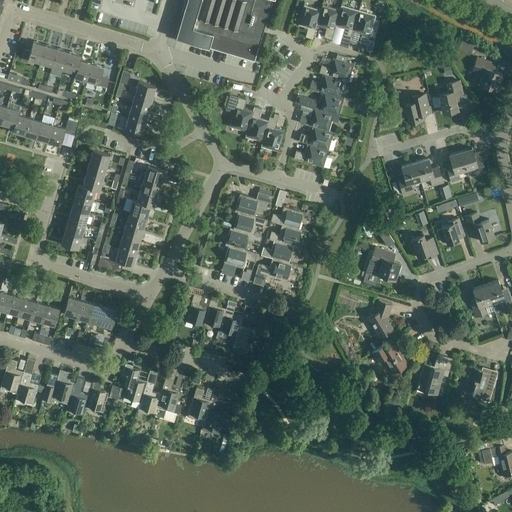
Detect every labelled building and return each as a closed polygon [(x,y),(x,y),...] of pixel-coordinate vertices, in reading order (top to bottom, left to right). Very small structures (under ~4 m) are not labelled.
[(188,0),(178,38),(254,61),(271,0),(188,0)] [(313,39),(317,26),(316,26),(321,9),(304,4),(297,25),(307,28),(305,37),(313,39)] [(331,39),(335,26),(339,10),(322,5),(321,9),(316,26),(317,26),(325,28),(323,37),(331,39)] [(340,5),(339,10),(335,26),(344,29),(342,37),(350,40),(352,31),(358,10),(340,5)] [(371,51),(373,43),(374,38),(369,37),(375,15),(358,10),(352,31),(361,34),(359,42),(367,44),(365,49),(371,51)] [(28,58),(40,62),(45,44),(33,41),(30,51),(24,49),(21,60),(27,62),(28,58)] [(40,62),(52,65),(57,48),(45,44),(40,62)] [(52,65),(64,69),(69,51),(57,48),(52,65)] [(64,69),(70,71),(69,75),(74,76),(76,72),(80,59),(81,55),(69,51),(64,69)] [(318,73),(322,74),(322,73),(343,80),(348,81),(353,63),(346,61),(347,57),(336,54),(335,58),(332,57),(330,67),(321,64),(318,73)] [(496,63),(477,57),(472,70),(483,74),(479,83),(495,89),(498,81),(500,82),(502,74),(501,74),(501,73),(494,70),(496,63)] [(74,76),(86,80),(87,79),(87,78),(91,63),(80,59),(76,72),(74,76)] [(87,80),(86,86),(105,92),(109,78),(101,76),(104,66),(91,63),(87,78),(87,79),(86,80),(87,80)] [(123,71),(118,87),(122,89),(124,83),(126,83),(129,73),(123,71)] [(309,88),(322,92),(339,97),(339,96),(343,80),(322,73),(322,74),(319,83),(311,81),(309,88)] [(47,85),(60,89),(62,82),(48,79),(47,85)] [(129,91),(135,93),(152,98),(156,86),(139,80),(137,87),(131,85),(129,91)] [(438,94),(443,112),(457,109),(454,95),(462,93),(459,80),(447,83),(449,91),(438,94)] [(5,88),(12,90),(13,86),(0,82),(0,89),(4,91),(5,88)] [(294,103),(308,107),(312,108),(313,107),(333,113),(333,114),(338,115),(343,98),(339,96),(339,97),(322,92),(320,102),(297,95),(294,103)] [(135,93),(132,105),(149,110),(152,98),(135,93)] [(225,110),(233,112),(229,126),(246,131),(247,131),(253,111),(252,110),(243,108),(245,99),(229,94),(225,110)] [(405,105),(410,122),(424,119),(422,114),(429,112),(425,94),(411,97),(412,103),(405,105)] [(91,107),(93,100),(87,98),(85,102),(84,105),(91,107)] [(7,106),(2,123),(14,127),(18,113),(19,110),(13,108),(14,103),(8,101),(7,106)] [(108,109),(107,113),(110,114),(111,111),(116,113),(117,106),(113,105),(111,109),(108,109)] [(132,105),(128,116),(145,122),(149,110),(132,105)] [(245,136),(262,141),(262,142),(268,120),(259,118),(261,109),(253,106),(252,110),(253,111),(247,131),(246,131),(245,136)] [(299,122),(312,126),(328,131),(331,121),(337,122),(339,116),(338,115),(333,114),(333,113),(313,107),(312,108),(310,117),(301,114),(299,122)] [(116,113),(111,111),(110,114),(107,113),(106,115),(110,115),(107,124),(114,126),(118,114),(116,113)] [(13,131),(25,134),(30,117),(18,113),(14,127),(13,131)] [(69,116),(65,127),(53,124),(48,141),(60,145),(64,132),(73,135),(78,118),(69,116)] [(125,128),(142,133),(145,122),(128,116),(125,128)] [(25,134),(36,138),(42,120),(30,117),(25,134)] [(269,117),(268,120),(262,142),(262,141),(260,146),(278,151),(284,130),(274,128),(277,119),(269,117)] [(36,138),(48,141),(53,124),(42,120),(36,138)] [(298,141),(307,144),(307,143),(328,150),(333,132),(328,131),(312,126),(309,135),(301,133),(298,141)] [(323,167),(328,150),(307,143),(307,144),(304,153),(296,150),(293,158),(323,167)] [(472,148),(460,151),(466,170),(475,167),(478,174),(485,171),(481,156),(475,158),(472,148)] [(93,149),(89,161),(106,166),(110,154),(93,149)] [(446,167),(451,182),(458,179),(456,172),(466,170),(460,151),(449,155),(452,165),(446,167)] [(428,158),(414,163),(420,181),(429,178),(432,186),(443,182),(438,167),(431,169),(428,158)] [(129,159),(125,171),(130,173),(131,169),(132,169),(134,161),(129,159)] [(89,161),(86,173),(103,178),(106,166),(89,161)] [(398,179),(403,195),(413,191),(411,183),(420,181),(414,163),(401,167),(405,177),(398,179)] [(144,177),(161,182),(165,170),(148,165),(145,172),(139,170),(138,175),(144,177)] [(99,190),(103,178),(86,173),(82,184),(96,189),(99,190)] [(144,177),(141,189),(158,194),(161,182),(144,177)] [(96,189),(82,184),(79,183),(75,195),(92,200),(96,189)] [(286,199),(291,200),(294,186),(289,185),(286,199)] [(158,194),(141,189),(137,201),(150,204),(150,205),(154,206),(158,194)] [(279,190),(277,196),(284,198),(286,192),(279,190)] [(235,211),(238,212),(255,217),(255,216),(258,208),(265,210),(268,203),(270,203),(272,196),(258,192),(256,199),(240,194),(235,211)] [(75,195),(72,207),(89,212),(92,200),(75,195)] [(277,196),(275,204),(281,206),(282,202),(283,202),(284,198),(277,196)] [(133,199),(129,211),(146,216),(150,205),(150,204),(137,201),(133,199)] [(8,205),(3,203),(0,211),(0,214),(5,216),(8,205)] [(270,221),(282,225),(282,224),(298,229),(303,212),(283,206),(281,215),(273,213),(270,221)] [(72,207),(68,219),(85,224),(89,212),(72,207)] [(17,210),(15,219),(22,221),(25,212),(17,210)] [(129,211),(127,218),(121,217),(120,222),(126,223),(143,228),(146,216),(129,211)] [(238,212),(234,228),(234,229),(253,234),(254,234),(256,226),(264,228),(266,219),(255,216),(255,217),(238,212)] [(480,222),(477,212),(464,216),(469,231),(476,229),(480,241),(494,236),(489,219),(480,222)] [(447,222),(448,225),(441,227),(441,229),(436,230),(440,240),(445,239),(447,244),(453,242),(453,244),(460,242),(458,237),(464,235),(458,218),(447,222)] [(15,219),(12,229),(19,231),(22,221),(15,219)] [(68,219),(64,231),(87,238),(82,236),(85,224),(68,219)] [(0,220),(0,233),(17,238),(0,233),(4,221),(0,220)] [(126,223),(122,235),(139,240),(143,228),(126,223)] [(266,238),(274,240),(294,246),(297,247),(302,230),(298,229),(282,224),(282,225),(279,233),(271,231),(268,230),(266,238)] [(261,236),(258,235),(254,234),(253,234),(234,229),(234,228),(230,227),(225,245),(229,246),(229,245),(246,250),(248,242),(259,245),(261,236)] [(64,231),(61,243),(78,248),(80,242),(86,243),(87,238),(64,231)] [(0,246),(0,237),(0,238),(16,243),(18,238),(17,238),(0,233),(0,246),(13,250),(14,250),(0,246)] [(122,235),(119,247),(136,252),(139,240),(122,235)] [(423,235),(411,239),(417,258),(427,255),(428,257),(437,254),(432,238),(425,241),(423,235)] [(95,240),(92,252),(97,254),(100,242),(95,240)] [(261,255),(272,258),(289,262),(294,246),(274,240),(271,249),(263,247),(261,255)] [(257,253),(246,250),(229,245),(229,246),(224,263),(244,268),(246,259),(254,261),(257,253)] [(0,246),(0,251),(13,255),(14,250),(13,250),(0,246)] [(132,264),(136,252),(119,247),(115,259),(132,264)] [(374,248),(371,261),(381,264),(378,274),(394,279),(397,271),(398,272),(401,265),(399,264),(399,263),(392,260),(394,254),(374,248)] [(97,254),(92,252),(88,251),(85,262),(94,264),(97,254)] [(116,261),(100,257),(98,265),(113,269),(116,261)] [(264,285),(266,275),(287,281),(292,263),(289,262),(272,258),(270,266),(258,263),(253,282),(264,285)] [(243,270),(240,278),(248,281),(251,270),(246,269),(246,271),(243,270)] [(498,280),(486,285),(491,302),(498,300),(501,308),(511,304),(511,301),(508,291),(502,293),(498,280)] [(486,285),(473,289),(477,302),(471,304),(475,317),(488,313),(485,305),(491,302),(486,285)] [(0,290),(0,309),(7,311),(12,294),(0,290)] [(203,326),(204,323),(203,323),(208,306),(199,304),(202,296),(194,293),(186,321),(203,326)] [(7,311),(19,315),(24,297),(12,294),(7,311)] [(204,323),(220,327),(221,328),(226,308),(217,305),(219,297),(211,295),(208,306),(203,323),(204,323)] [(63,313),(75,317),(81,299),(68,296),(63,313)] [(19,315),(31,318),(35,301),(24,297),(19,315)] [(75,317),(87,320),(92,303),(81,299),(75,317)] [(236,302),(228,300),(226,308),(221,328),(220,327),(219,331),(236,336),(241,316),(233,314),(236,302)] [(373,314),(366,319),(370,325),(371,324),(380,337),(393,329),(387,319),(392,305),(378,300),(373,314)] [(31,318),(43,322),(48,304),(35,301),(31,318)] [(87,320),(99,323),(104,306),(92,303),(87,320)] [(60,308),(48,304),(43,322),(55,325),(60,308)] [(245,305),(242,316),(241,316),(236,336),(233,346),(250,351),(256,329),(247,327),(253,307),(245,305)] [(117,310),(104,306),(99,323),(112,327),(117,310)] [(39,333),(37,341),(49,344),(51,337),(39,333)] [(511,334),(502,340),(504,345),(511,340),(511,334)] [(371,345),(374,350),(371,352),(372,354),(372,359),(374,358),(376,362),(383,358),(392,372),(408,362),(397,345),(392,348),(388,341),(378,348),(375,343),(371,345)] [(424,363),(417,388),(437,394),(443,374),(447,376),(453,358),(438,354),(434,366),(424,363)] [(0,388),(16,392),(17,393),(23,371),(15,368),(17,360),(9,358),(0,388)] [(24,371),(23,371),(17,393),(16,392),(15,398),(33,404),(39,384),(29,381),(35,360),(28,358),(24,371)] [(131,406),(138,408),(140,402),(146,381),(138,378),(140,370),(132,368),(133,365),(126,363),(122,375),(129,377),(123,397),(133,400),(131,406)] [(181,405),(176,403),(180,390),(171,388),(177,368),(168,366),(161,393),(157,407),(165,409),(163,419),(173,422),(176,413),(178,413),(181,405)] [(472,393),(482,396),(481,400),(489,402),(495,382),(488,380),(490,371),(482,368),(482,369),(472,366),(466,386),(473,388),(472,393)] [(52,399),(68,403),(69,403),(75,382),(69,380),(71,372),(60,368),(55,385),(47,383),(42,400),(51,402),(52,399)] [(155,413),(157,407),(161,393),(152,391),(158,371),(150,369),(146,381),(140,402),(138,408),(155,413)] [(83,414),(86,406),(85,406),(89,395),(88,394),(80,392),(84,378),(77,376),(76,382),(75,382),(69,403),(68,403),(66,410),(83,414)] [(93,378),(88,394),(89,395),(85,406),(86,406),(102,411),(108,391),(99,389),(101,380),(93,378)] [(109,396),(115,398),(118,386),(112,384),(109,396)] [(124,387),(118,386),(115,398),(117,398),(121,396),(124,387)] [(187,416),(204,421),(211,399),(210,399),(202,397),(205,389),(196,386),(187,416)] [(214,388),(210,399),(211,399),(204,421),(201,429),(219,434),(228,402),(217,399),(220,390),(214,388)] [(480,463),(484,462),(485,463),(492,461),(493,465),(500,463),(503,475),(511,472),(511,451),(505,453),(503,444),(481,449),(482,453),(478,454),(480,463)]
